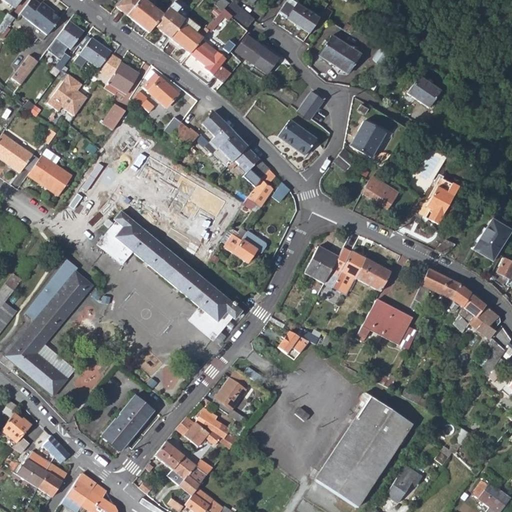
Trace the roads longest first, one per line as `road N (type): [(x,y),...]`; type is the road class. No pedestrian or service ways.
road 1 (residential): [(118,484),(274,302),(316,206)]
road 2 (residential): [(64,0),(214,100),(302,185)]
road 3 (residential): [(316,206),(460,275),(511,327)]
road 4 (residential): [(302,185),(336,146),(340,105),(261,31)]
